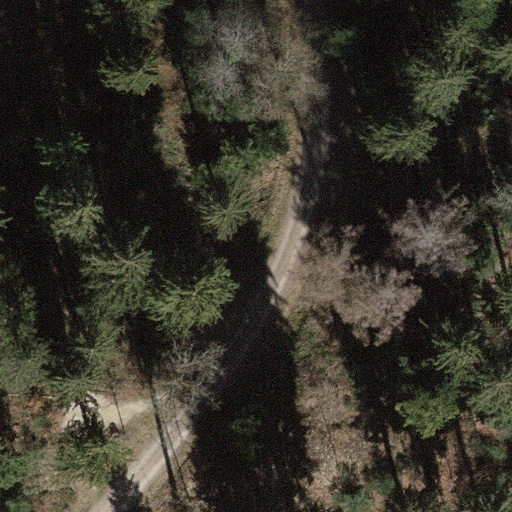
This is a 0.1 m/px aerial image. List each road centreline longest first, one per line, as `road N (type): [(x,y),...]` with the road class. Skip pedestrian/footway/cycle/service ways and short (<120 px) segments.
road 1 (track): [(193,408),(287,282),(326,151),(328,26),(321,0)]
road 2 (track): [(193,408),(110,511)]
